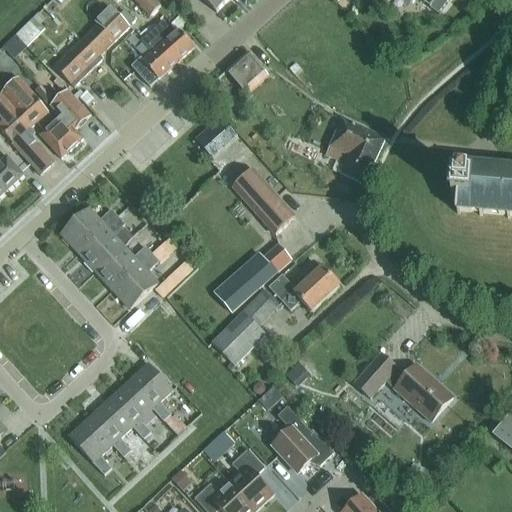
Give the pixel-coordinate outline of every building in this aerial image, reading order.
[(152,0),(146,0),(139,8),(150,19),(156,12),(160,8),(152,0)] [(201,0),(217,14),(229,0),(201,0)] [(437,0),(397,0),(408,8),(413,0),(418,0),(430,9),(437,0)] [(119,18),(110,9),(95,24),(98,27),(115,44),(129,29),(135,23),(125,13),(119,18)] [(6,46),(18,58),(47,31),(36,19),(6,46)] [(195,50),(179,32),(178,33),(175,29),(172,31),(164,23),(143,42),(154,55),(144,64),(141,61),(131,69),(151,89),(195,50)] [(115,44),(98,27),(84,41),(100,58),(115,44)] [(71,87),(74,90),(103,62),(100,58),(84,41),(54,70),(71,87)] [(248,54),(225,74),(246,97),(268,78),(248,54)] [(37,125),(42,132),(54,121),(48,115),(19,81),(2,95),(17,112),(15,113),(31,131),(37,125)] [(91,118),(68,92),(50,108),(59,118),(39,137),(61,162),(84,141),(76,132),(91,118)] [(22,158),(41,178),(54,165),(36,146),(37,144),(32,138),(35,135),(31,131),(15,113),(1,97),(0,97),(0,131),(23,157),(22,158)] [(220,119),(196,142),(214,162),(238,139),(220,119)] [(326,157),(345,166),(341,176),(364,186),(385,141),(343,121),(326,157)] [(0,152),(0,188),(6,194),(24,178),(1,151),(0,152)] [(310,152),(308,160),(318,163),(320,155),(310,152)] [(511,169),(495,168),(489,167),(490,165),(487,165),(487,167),(462,165),(463,162),(462,162),(460,162),(459,180),(453,179),(452,197),(457,198),(456,213),(457,213),(457,215),(460,215),(460,213),(480,215),(479,217),(482,217),(482,215),(507,217),(507,220),(510,220),(510,217),(511,217),(511,169)] [(233,190),(276,238),(295,220),(277,200),(253,173),(233,190)] [(99,224),(88,212),(62,236),(79,256),(118,220),(111,213),(99,224)] [(123,249),(112,238),(124,227),(118,220),(79,256),(96,274),(123,249)] [(152,257),(145,250),(133,261),(123,249),(96,274),(113,293),(152,257)] [(286,263),(275,249),(259,262),(255,257),(209,296),(226,317),(286,263)] [(131,311),(157,287),(147,275),(159,264),(152,257),(113,293),(131,311)] [(312,315),(340,289),(322,270),(297,294),(282,278),(268,290),(282,304),(290,313),(301,303),(312,315)] [(267,337),(258,329),(277,309),(263,294),(227,332),(224,329),(210,344),(235,370),(267,337)] [(406,379),(397,371),(398,371),(381,357),(354,387),(370,402),(386,384),(395,392),(394,393),(431,425),(453,400),(417,368),(406,379)] [(153,412),(164,424),(171,417),(160,405),(173,393),(149,367),(129,385),(153,412)] [(140,423),(153,412),(129,385),(109,403),(133,430),(151,450),(157,444),(150,436),(151,435),(140,423)] [(89,421),(113,448),(124,460),(131,453),(120,441),(133,430),(109,403),(89,421)] [(321,469),(334,456),(315,436),(312,438),(288,410),(278,419),(290,433),(273,449),(298,476),(310,464),(321,469)] [(171,417),(164,424),(177,439),(185,432),(171,417)] [(93,466),(104,478),(112,471),(101,459),(113,448),(89,421),(69,440),(93,466)] [(511,423),(499,436),(511,446),(511,423)] [(258,511),(274,498),(256,479),(265,471),(248,452),(232,467),(240,476),(230,486),(253,511),(258,511)] [(181,472),(171,481),(182,493),(192,485),(181,472)] [(194,501),(204,511),(220,511),(253,511),(230,486),(219,496),(211,486),(194,501)] [(388,511),(375,497),(367,504),(362,499),(347,511),(388,511)]
